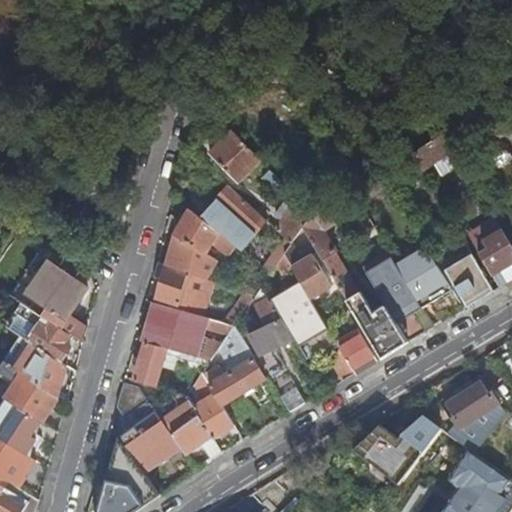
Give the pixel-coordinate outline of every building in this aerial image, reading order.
[(241,183),(263,160),(235,131),(212,154),(241,183)] [(423,171),(457,150),(446,132),(412,153),(423,171)] [(473,188),(478,185),(467,167),(462,170),(473,188)] [(286,196),(292,190),(273,170),(267,176),(286,196)] [(246,245),(268,220),(249,202),(242,196),(231,186),(209,210),(210,214),(215,219),(210,224),(220,232),(251,257),(255,252),(246,245)] [(246,193),(242,196),(249,202),(252,199),(246,193)] [(285,222),(279,230),(286,237),(294,244),(305,227),(315,214),(301,199),(294,209),(285,222)] [(285,222),(294,209),(287,203),(282,210),(277,206),(272,212),(285,222)] [(330,230),(339,225),(332,214),(327,206),(315,214),(305,227),(384,357),(402,346),(410,341),(388,305),(375,312),(362,291),(360,292),(336,252),(341,249),(330,230)] [(208,253),(220,232),(210,224),(191,209),(177,235),(208,253)] [(497,216),(463,236),(471,249),(476,246),(484,240),(504,228),(497,216)] [(481,254),(501,287),(511,279),(511,241),(504,228),(484,240),(489,249),(481,254)] [(213,262),(215,257),(208,253),(177,235),(169,265),(201,276),(206,259),(213,262)] [(286,237),(265,268),(273,274),(279,266),(287,254),(292,246),(294,244),(286,237)] [(390,240),(385,243),(395,259),(399,256),(390,240)] [(476,246),(481,254),(489,249),(484,240),(476,246)] [(424,241),(399,256),(395,259),(399,266),(402,272),(432,254),(424,241)] [(303,262),(292,246),(287,254),(302,280),(313,297),(334,284),(316,254),(303,262)] [(447,269),(469,306),(483,298),(495,290),(473,253),(447,269)] [(430,303),(441,323),(453,315),(465,308),(432,254),(402,272),(424,307),(430,303)] [(41,301),(34,309),(56,323),(62,315),(68,320),(62,328),(73,334),(85,342),(90,325),(70,316),(90,288),(78,279),(61,268),(52,261),(30,293),(41,301)] [(61,268),(78,279),(81,275),(64,263),(61,268)] [(175,303),(179,309),(204,316),(215,281),(201,276),(169,265),(159,298),(175,303)] [(264,266),(255,280),(265,285),(273,274),(265,268),(264,266)] [(255,280),(247,292),(257,296),(265,285),(255,280)] [(302,280),(273,298),(296,336),(301,345),(331,327),(330,325),(313,297),(302,280)] [(263,355),(257,358),(271,380),(284,371),(275,357),(277,355),(274,349),(296,336),(273,298),(265,285),(257,296),(255,300),(269,324),(251,335),(263,355)] [(232,314),(228,323),(237,325),(255,300),(257,296),(247,292),(232,314)] [(158,303),(153,321),(153,322),(182,330),(183,326),(203,331),(205,328),(230,335),(237,325),(228,323),(204,316),(179,309),(158,303)] [(68,342),(73,334),(62,328),(56,323),(34,309),(30,314),(41,322),(29,340),(34,343),(63,362),(73,345),(68,342)] [(345,316),(330,325),(331,327),(344,348),(358,372),(369,366),(380,359),(361,328),(351,313),(345,316)] [(62,315),(56,323),(62,328),(68,320),(62,315)] [(153,322),(148,341),(169,347),(182,351),(197,355),(201,340),(180,334),(182,330),(153,322)] [(254,357),(256,356),(237,325),(230,335),(228,339),(243,364),(254,357)] [(266,375),(254,357),(243,364),(228,339),(226,342),(221,349),(232,365),(228,368),(230,372),(211,384),(222,402),(244,389),(252,384),(266,375)] [(60,396),(69,366),(63,362),(34,343),(31,348),(20,341),(6,361),(60,396)] [(148,341),(137,380),(158,385),(163,369),(169,347),(148,341)] [(169,347),(163,369),(175,372),(182,351),(169,347)] [(331,356),(345,380),(358,372),(344,348),(331,356)] [(43,421),(44,422),(60,397),(60,396),(6,361),(0,370),(17,381),(7,398),(18,404),(43,421)] [(219,365),(205,374),(211,384),(230,372),(228,368),(226,365),(221,368),(219,365)] [(17,381),(0,370),(0,393),(7,398),(17,381)] [(290,372),(272,382),(291,413),(308,402),(290,372)] [(215,437),(236,425),(222,402),(211,384),(205,374),(204,373),(196,385),(205,400),(195,406),(201,414),(202,416),(215,437)] [(474,453),(505,413),(495,399),(481,377),(442,401),(456,424),(446,432),(474,453)] [(185,380),(181,392),(184,392),(190,394),(190,393),(189,393),(193,382),(185,380)] [(146,402),(136,384),(111,397),(121,415),(146,402)] [(252,384),(244,389),(247,395),(255,390),(252,384)] [(157,386),(146,395),(151,402),(156,409),(174,434),(201,414),(195,406),(189,395),(190,394),(184,392),(177,398),(182,407),(175,412),(157,386)] [(20,488),(27,477),(22,473),(33,456),(29,453),(37,440),(33,437),(43,421),(18,404),(0,431),(0,433),(8,439),(5,444),(0,440),(0,474),(10,481),(20,488)] [(156,409),(120,435),(121,437),(145,470),(181,445),(174,434),(156,409)] [(370,430),(347,453),(389,494),(437,432),(412,413),(383,443),(370,430)] [(202,441),(213,460),(224,452),(215,437),(202,416),(201,414),(174,434),(181,445),(187,452),(202,441)] [(121,437),(99,511),(136,511),(162,494),(145,470),(121,437)] [(38,459),(33,456),(22,473),(27,477),(38,459)] [(10,481),(0,474),(0,511),(24,511),(31,502),(6,487),(10,481)]
